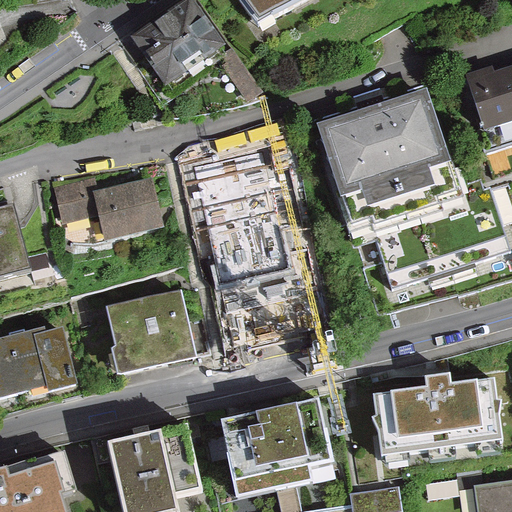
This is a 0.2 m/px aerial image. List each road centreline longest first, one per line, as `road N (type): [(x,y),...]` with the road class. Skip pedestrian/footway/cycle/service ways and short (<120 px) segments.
road 1 (residential): [(0,433),(318,361),(511,306)]
road 2 (residential): [(0,169),(289,106),(455,55)]
road 3 (residential): [(0,95),(103,28)]
